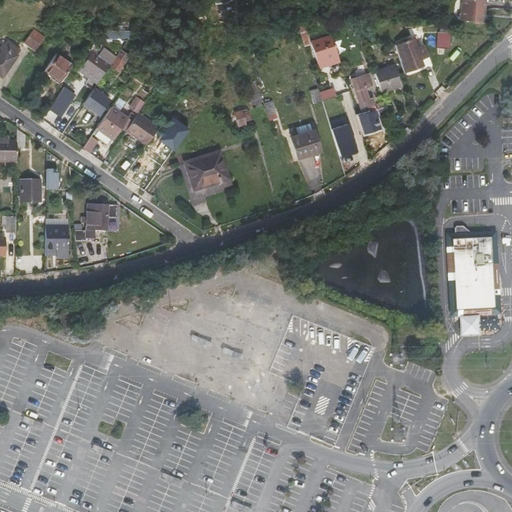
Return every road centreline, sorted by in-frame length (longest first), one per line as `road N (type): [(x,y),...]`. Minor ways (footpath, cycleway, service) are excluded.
road 1 (residential): [(511,46),(360,181),(312,210),(202,245)]
road 2 (residential): [(0,96),(202,245)]
road 3 (residential): [(202,245),(104,276),(0,291)]
